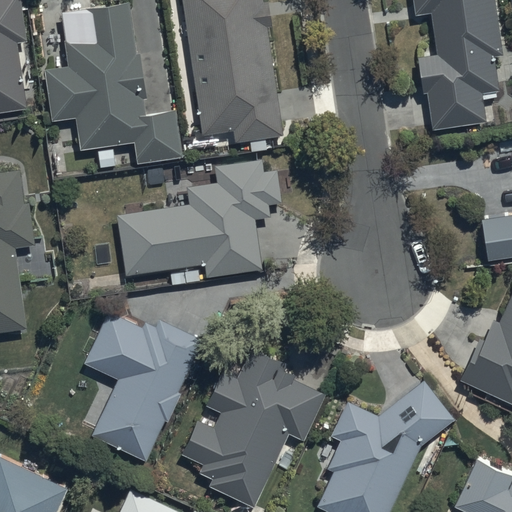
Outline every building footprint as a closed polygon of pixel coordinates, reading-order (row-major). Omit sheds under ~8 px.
[(0,0),(0,104),(26,102),(18,36),(26,35),(21,0),(0,0)] [(137,156),(183,149),(177,103),(147,107),(145,92),(147,91),(141,47),(137,47),(130,0),(91,0),(63,4),(71,60),(45,64),(51,112),(77,109),(82,144),(98,142),(100,162),(116,160),(113,139),(134,136),(137,156)] [(200,108),(202,127),(235,124),(236,133),(251,132),(252,146),(268,144),(267,131),(284,129),(268,20),(273,19),(270,0),(183,0),(196,92),(192,93),(195,109),(200,108)] [(433,48),(419,50),(424,86),(427,85),(433,124),(488,115),(485,94),(498,92),(497,84),(499,84),(494,49),(503,48),(496,0),(417,0),(418,9),(431,7),(433,15),(428,16),(433,48)] [(191,199),(168,201),(118,208),(125,266),(204,256),(206,269),(263,262),(257,211),(271,209),(270,197),(283,196),(279,163),(264,165),(262,152),(216,158),(218,176),(188,180),(191,199)] [(0,324),(29,321),(19,239),(34,237),(29,196),(25,196),(21,164),(0,166),(0,324)] [(511,207),(483,212),(488,253),(511,250),(511,207)] [(481,331),(460,373),(511,396),(511,290),(501,315),(495,312),(485,333),(481,331)] [(110,305),(87,357),(119,371),(92,429),(147,454),(166,414),(169,415),(182,387),(180,386),(204,334),(160,313),(157,320),(147,316),(145,321),(110,305)] [(213,472),(210,479),(257,500),(271,469),(291,427),(299,432),(307,435),(327,388),(293,373),(297,365),(282,359),(284,355),(252,340),(238,372),(222,365),(207,400),(221,406),(214,419),(198,413),(182,448),(203,457),(199,466),(213,472)] [(379,410),(349,395),(333,429),(341,433),(327,461),(334,464),(317,500),(343,511),(387,511),(423,438),(455,412),(424,374),(379,410)] [(0,511),(54,511),(69,482),(0,449),(0,511)] [(511,511),(511,464),(477,450),(454,498),(479,510),(478,511),(511,511)] [(182,511),(185,507),(133,482),(118,511),(101,511),(91,507),(88,511),(182,511)] [(265,511),(237,499),(231,511),(265,511)]
